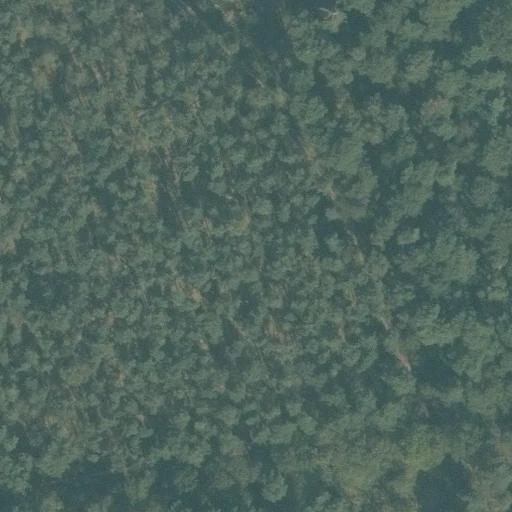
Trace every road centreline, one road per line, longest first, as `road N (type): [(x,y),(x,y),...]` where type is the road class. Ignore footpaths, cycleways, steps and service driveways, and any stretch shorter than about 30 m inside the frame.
road 1 (track): [(0,497),(406,428)]
road 2 (track): [(292,159),(393,371),(406,428)]
road 3 (track): [(157,0),(292,159)]
